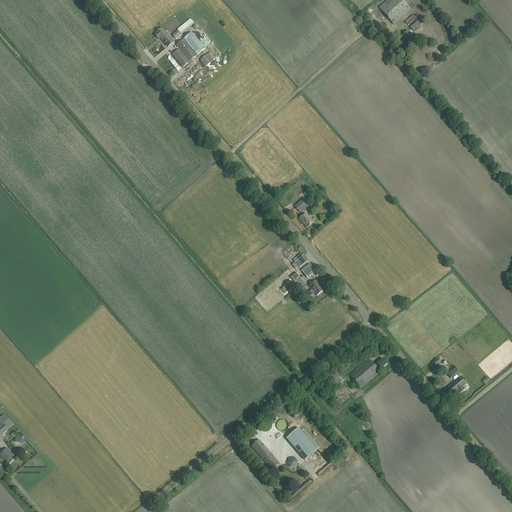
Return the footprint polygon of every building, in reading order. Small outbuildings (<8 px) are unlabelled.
[(393,25),(411,9),(402,0),(387,0),(379,8),(393,25)] [(418,21),(411,27),(414,29),(420,24),(418,21)] [(167,47),(174,42),(162,28),(154,34),(158,39),(160,38),(167,47)] [(409,49),(417,42),(407,30),(400,35),(407,43),(406,45),(409,49)] [(178,31),(172,35),(175,40),(181,35),(178,31)] [(205,49),(191,32),(176,45),(189,61),(205,49)] [(182,67),(189,62),(178,50),(172,55),(182,67)] [(215,59),(210,52),(200,60),(205,67),(215,59)] [(299,212),(307,206),(302,199),(294,206),(299,212)] [(307,228),(313,223),(305,213),(299,219),(302,222),(307,228)] [(299,268),(308,261),(303,256),(295,262),(299,268)] [(307,278),(315,272),(310,264),(301,270),(307,278)] [(290,277),(297,286),(303,282),(296,273),(290,277)] [(316,296),(323,290),(315,281),(309,286),(311,289),(309,291),(309,293),(311,295),(312,295),(315,293),(316,296)] [(381,369),(387,364),(383,359),(377,364),(378,365),(375,367),(369,359),(350,375),(361,388),(380,372),(378,370),(381,368),(381,369)] [(436,368),(441,364),(437,359),(432,363),(436,368)] [(451,378),(458,372),(453,365),(445,372),(451,378)] [(335,388),(345,380),(338,371),(328,379),(335,388)] [(454,394),(462,387),(456,380),(453,383),(448,388),(454,394)] [(0,435),(13,424),(5,414),(0,417),(0,435)] [(317,450),(302,432),(299,429),(287,439),(305,460),(317,450)] [(19,438),(14,432),(11,435),(15,441),(19,438)] [(272,470),(279,464),(259,440),(251,446),(272,470)] [(13,441),(10,444),(17,452),(20,450),(13,441)] [(9,464),(15,459),(7,449),(0,454),(0,455),(3,458),(9,464)] [(295,466),(297,462),(294,458),(289,459),(288,463),(291,467),(295,466)]
